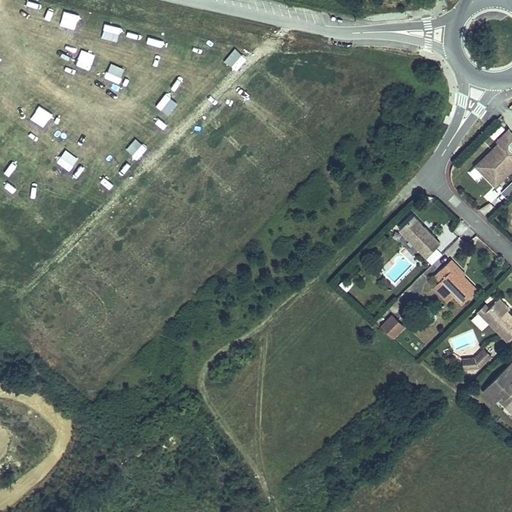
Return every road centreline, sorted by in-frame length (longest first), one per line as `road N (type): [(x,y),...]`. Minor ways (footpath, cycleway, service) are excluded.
road 1 (track): [(427,171),(263,329),(256,434),(280,511)]
road 2 (unclassified): [(460,53),(191,0)]
